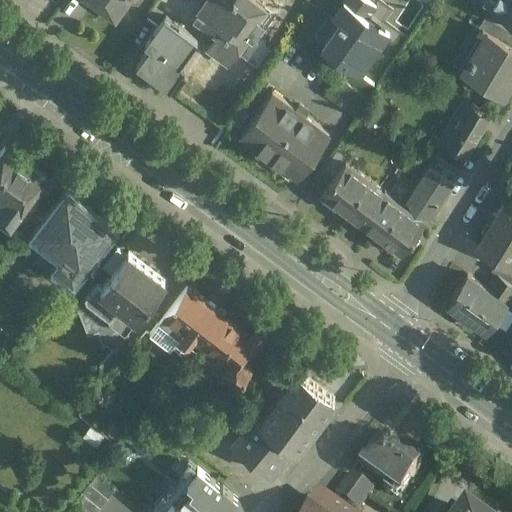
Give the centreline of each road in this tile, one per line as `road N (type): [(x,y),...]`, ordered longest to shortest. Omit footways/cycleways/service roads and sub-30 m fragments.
road 1 (secondary): [(394,323),(0,37)]
road 2 (residential): [(275,511),(415,337)]
road 3 (residential): [(511,134),(394,323)]
road 4 (secondary): [(511,409),(415,337)]
